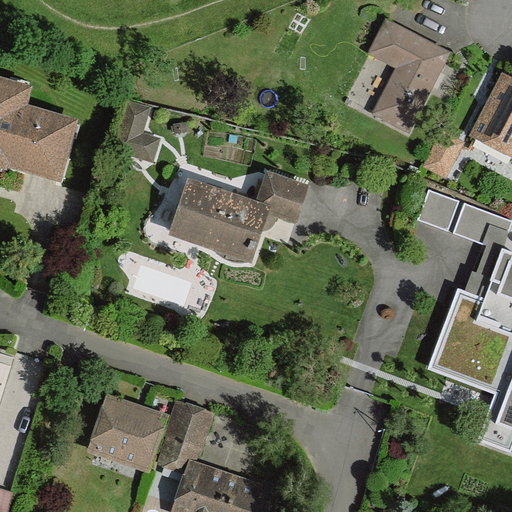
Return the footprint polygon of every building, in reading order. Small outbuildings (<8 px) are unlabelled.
[(375,109),(407,126),(448,50),(387,18),(369,51),(398,66),(375,109)] [(26,82),(0,74),(0,160),(58,177),(75,116),(21,100),(26,82)] [(511,80),(505,77),(475,136),(511,154),(511,80)] [(151,110),(130,103),(117,147),(154,158),(159,139),(144,135),(151,110)] [(426,165),(444,174),(460,142),(443,133),(426,165)] [(255,202),(187,178),(169,231),(248,258),(266,208),(296,218),(307,185),(266,171),(255,202)] [(430,190),(419,220),(448,231),(459,202),(430,190)] [(511,452),(511,253),(502,250),(511,225),(511,221),(466,204),(454,233),(487,245),(477,273),(473,272),(465,295),(460,293),(433,367),(498,391),(480,440),(511,452)] [(146,463),(163,413),(108,394),(91,445),(146,463)] [(212,412),(180,401),(160,461),(188,470),(175,511),(178,511),(269,511),(276,490),(195,462),(212,412)] [(0,483),(0,510),(6,511),(11,511),(17,488),(0,483)]
